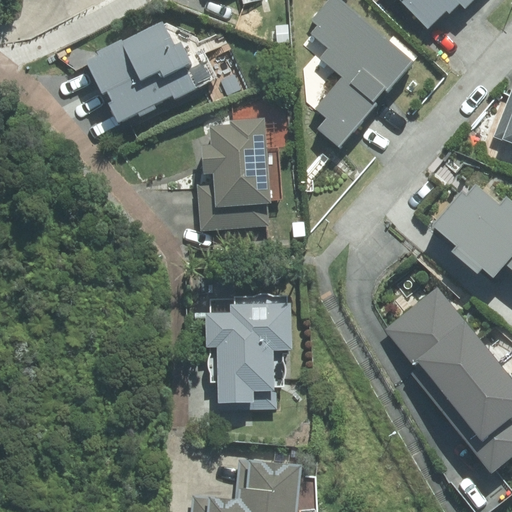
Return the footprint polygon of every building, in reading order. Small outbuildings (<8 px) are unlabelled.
[(419,62),(340,0),(330,0),(312,19),(320,25),(312,34),(332,49),(321,59),(344,78),(316,108),(328,120),(319,130),(344,148),(419,62)] [(400,0),(433,31),(452,13),(456,15),(465,6),(470,10),(479,0),(400,0)] [(177,53),(163,24),(123,44),(123,43),(99,54),(101,59),(88,66),(104,98),(109,95),(114,106),(111,108),(119,126),(174,98),(176,102),(197,91),(186,70),(194,67),(184,49),(177,53)] [(511,92),(494,136),(511,143),(511,92)] [(275,207),(268,121),(234,124),(234,128),(213,129),(214,148),(204,148),(207,177),(217,176),(217,184),(199,186),(203,233),(271,227),(269,207),(275,207)] [(445,185),(402,231),(431,257),(424,264),(462,300),(486,274),(511,298),(511,230),(511,232),(485,208),(478,216),(445,185)] [(386,331),(500,473),(511,463),(511,373),(442,287),(386,331)] [(215,351),(217,412),(281,410),(279,354),(295,354),(293,306),(233,308),(233,316),(208,317),(209,351),(215,351)] [(193,498),(191,511),(300,511),(304,470),(251,465),(248,493),(241,493),(240,503),(193,498)]
